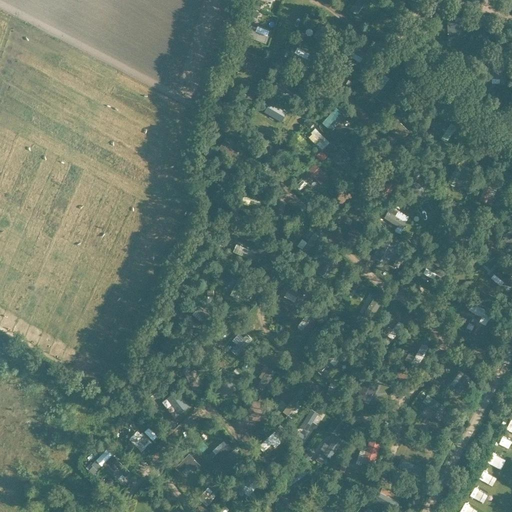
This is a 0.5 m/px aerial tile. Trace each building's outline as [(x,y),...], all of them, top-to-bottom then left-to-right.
[(461,17),(447,18),(448,37),(459,36),(459,23),(468,27),(471,22),(463,18),(461,21),(461,17)] [(258,43),(260,26),(247,24),(244,40),(258,43)] [(252,73),(260,63),(245,51),(238,59),(247,66),(246,68),(252,73)] [(492,65),(492,78),(503,79),(504,69),(507,69),(510,69),(511,64),(508,64),(499,63),(499,65),(492,65)] [(367,95),(373,100),(380,92),(374,87),(367,95)] [(367,102),(363,107),(369,111),(373,105),(367,102)] [(331,109),(325,112),(327,118),(334,115),(331,109)] [(397,118),(388,127),(402,140),(410,132),(397,118)] [(295,125),(302,130),(306,124),(299,119),(295,125)] [(307,156),(312,163),(319,158),(314,151),(307,156)] [(326,179),(324,176),(319,179),(310,165),(294,176),(301,185),(305,182),(310,189),(326,179)] [(447,188),(456,168),(449,165),(440,184),(447,188)] [(334,172),(330,176),(335,181),(339,177),(334,172)] [(430,172),(425,177),(429,182),(435,176),(430,172)] [(383,188),(377,197),(384,201),(389,192),(396,182),(390,179),(383,188)] [(483,198),(487,184),(478,181),(473,195),(483,198)] [(511,227),(493,234),(498,248),(511,243),(511,227)] [(322,276),(332,259),(321,253),(311,269),(322,276)] [(373,253),(369,259),(374,262),(378,255),(373,253)] [(417,268),(414,275),(426,281),(430,274),(417,268)] [(487,268),(482,282),(503,289),(508,275),(487,268)] [(357,276),(351,285),(357,288),(362,280),(357,276)] [(232,278),(222,294),(230,299),(232,295),(239,300),(248,287),(232,278)] [(282,302),(280,304),(284,310),(293,304),(281,287),(275,291),(282,302)] [(305,287),(302,292),(308,296),(312,291),(305,287)] [(361,304),(368,310),(376,301),(369,295),(361,304)] [(464,303),(460,312),(481,322),(485,314),(464,303)] [(189,304),(189,316),(197,317),(198,304),(189,304)] [(306,322),(304,312),(296,313),(298,323),(306,322)] [(392,324),(384,330),(388,335),(396,329),(392,324)] [(305,367),(312,377),(330,364),(323,354),(305,367)] [(185,386),(192,381),(182,365),(175,370),(185,386)] [(261,383),(263,369),(254,368),(252,382),(261,383)] [(292,379),(280,378),(280,387),(291,388),(292,379)] [(294,425),(299,429),(304,423),(308,426),(313,419),(304,412),(294,425)] [(362,433),(365,444),(370,442),(367,431),(362,433)] [(129,444),(133,436),(126,432),(122,441),(129,444)] [(276,442),(267,433),(250,448),(255,453),(263,445),(268,450),(276,442)] [(398,442),(401,450),(412,447),(409,438),(398,442)] [(313,451),(326,457),(332,441),(325,439),(322,446),(316,443),(313,451)] [(360,442),(358,451),(351,450),(348,465),(366,468),(370,444),(360,442)] [(214,445),(206,462),(219,468),(227,452),(214,445)] [(307,449),(302,456),(307,460),(312,453),(307,449)] [(511,461),(493,451),(489,458),(509,469),(511,462),(511,461)] [(182,476),(192,465),(180,454),(169,465),(182,476)] [(92,466),(88,470),(93,474),(97,471),(92,466)] [(489,472),(485,479),(504,489),(508,482),(489,472)] [(474,487),(470,494),(490,504),(494,497),(474,487)] [(463,492),(460,498),(473,504),(476,497),(463,492)] [(229,500),(224,504),(228,509),(233,505),(229,500)]
